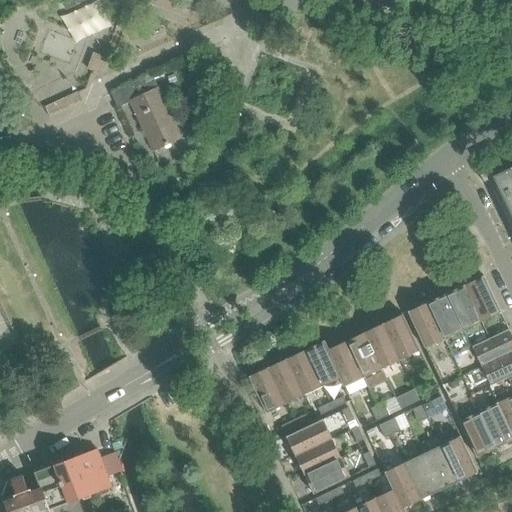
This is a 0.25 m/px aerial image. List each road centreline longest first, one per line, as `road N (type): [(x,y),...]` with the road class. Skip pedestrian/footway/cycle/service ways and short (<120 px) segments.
road 1 (residential): [(0,460),(273,296),(442,161)]
road 2 (residential): [(511,278),(442,161)]
